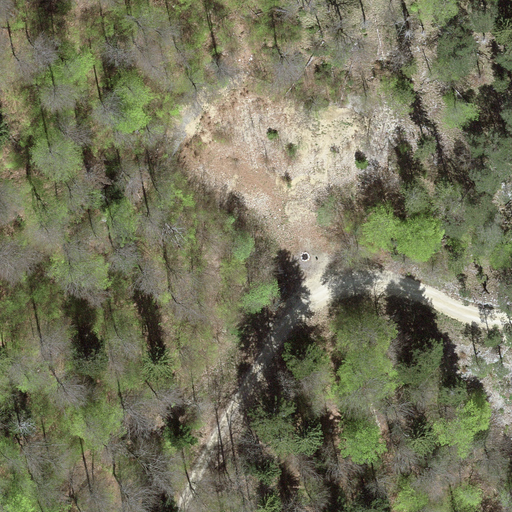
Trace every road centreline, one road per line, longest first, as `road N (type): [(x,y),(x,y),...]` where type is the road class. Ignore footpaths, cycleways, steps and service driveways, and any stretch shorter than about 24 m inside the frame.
road 1 (track): [(181,511),(197,465),(284,326),(337,282),(389,279),(469,313),(511,318)]
road 2 (track): [(43,511),(131,419),(284,326)]
